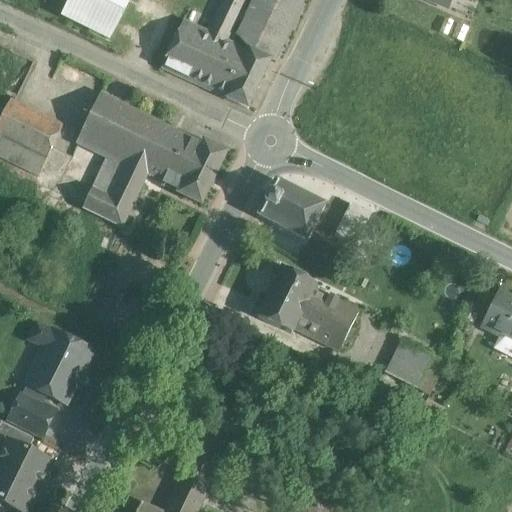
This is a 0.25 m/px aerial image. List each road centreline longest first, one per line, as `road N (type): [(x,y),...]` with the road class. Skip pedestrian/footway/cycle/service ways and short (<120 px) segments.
road 1 (tertiary): [(270,140),(82,511)]
road 2 (unclassified): [(0,12),(270,140)]
road 3 (tertiary): [(511,258),(270,140)]
road 4 (unclassified): [(337,0),(270,140)]
